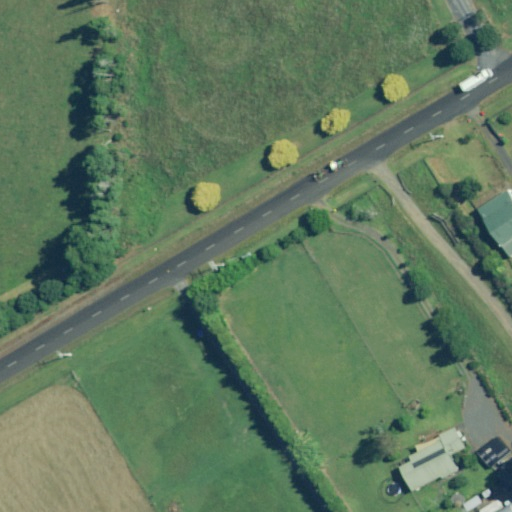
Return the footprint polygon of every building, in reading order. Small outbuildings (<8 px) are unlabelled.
[(511,191),(483,211),(511,255),(511,191)] [(403,468),(415,492),(445,477),(446,480),(461,472),(453,456),(468,449),(457,427),(441,435),(445,441),(413,458),(415,462),(403,468)] [(495,440),(480,453),(493,469),(509,455),(495,440)] [(511,481),(511,462),(510,461),(498,477),(509,485),(511,481)] [(470,511),(484,504),(479,497),(465,505),(469,511),(470,511)] [(499,501),(481,511),(511,511),(511,506),(505,511),(499,501)]
